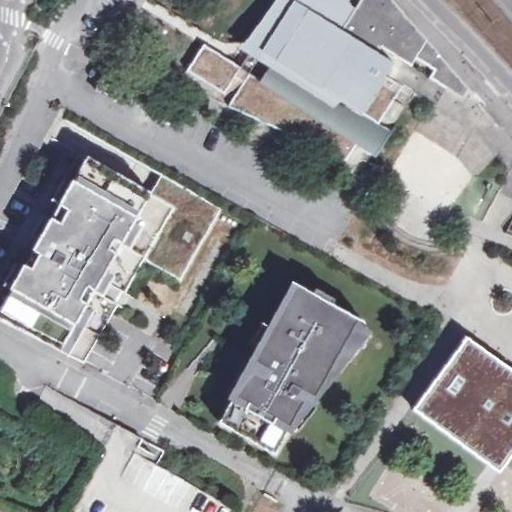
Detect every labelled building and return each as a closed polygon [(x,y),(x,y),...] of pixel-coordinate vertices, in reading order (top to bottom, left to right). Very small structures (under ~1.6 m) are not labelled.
[(360,0),(353,12),(341,32),(289,0),(273,0),(248,41),(255,46),(264,51),(278,60),(263,82),(250,74),(241,68),(231,62),(203,45),(187,71),(233,100),(229,107),(347,161),(359,141),(340,130),(354,107),(380,123),(403,85),(387,76),(394,65),(367,48),(372,40),(412,64),(416,57),(436,69),(431,76),(447,86),(456,72),(393,0),(360,0)] [(343,0),(289,0),(341,32),(353,12),(343,0)] [(264,51),(255,46),(241,68),(250,74),(264,51)] [(416,57),(412,64),(431,76),(436,69),(416,57)] [(129,82),(108,72),(98,94),(120,104),(129,82)] [(456,72),(447,86),(463,96),(469,87),(456,72)] [(139,88),(130,84),(123,100),(132,105),(139,88)] [(340,130),(359,141),(379,154),(394,131),(380,123),(354,107),(340,130)] [(156,195),(89,160),(0,312),(0,320),(62,352),(156,195)] [(313,297),(296,286),(253,363),(264,369),(259,377),(253,374),(233,400),(218,426),(275,456),(304,403),(297,400),(300,392),(315,400),(358,322),(331,307),(333,302),(315,291),(313,297)] [(511,371),(466,338),(413,412),(488,466),(503,445),(511,449),(511,371)] [(138,449),(114,436),(110,444),(72,511),(234,511),(134,457),(138,449)] [(499,474),(511,456),(511,449),(503,445),(488,466),(499,474)]
